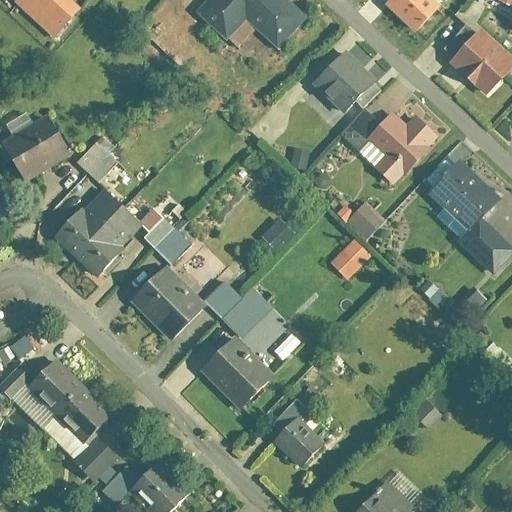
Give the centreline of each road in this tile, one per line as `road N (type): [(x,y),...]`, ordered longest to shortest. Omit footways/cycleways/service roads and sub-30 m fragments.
road 1 (residential): [(276,511),(40,286),(0,308)]
road 2 (residential): [(511,169),(331,0)]
